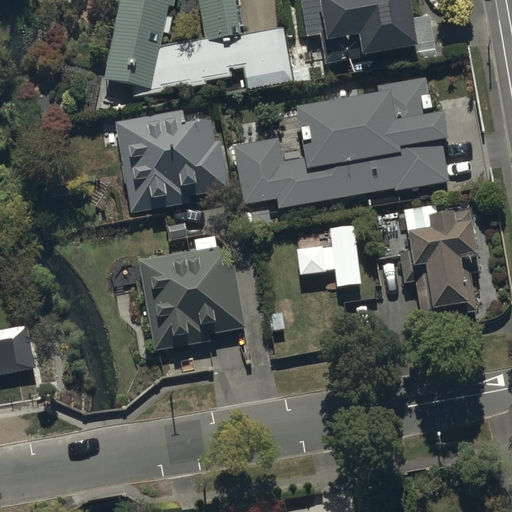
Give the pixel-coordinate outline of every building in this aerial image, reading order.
[(282,34),(237,41),(232,0),(190,0),(197,46),(163,51),(174,0),(114,0),(95,90),(131,98),(132,104),(168,98),(167,94),(187,91),(187,94),(207,91),(207,88),(232,84),(231,75),(243,73),(247,94),(291,87),(282,34)] [(407,0),(320,0),(299,3),(305,42),(318,40),(323,72),(411,58),(412,64),(435,60),(429,20),(411,23),(407,0)] [(279,144),(233,151),(242,211),(277,205),(278,211),(446,186),(440,146),(448,145),(444,119),(431,121),(426,86),(379,93),(380,102),(296,114),(303,164),(282,167),(279,144)] [(181,115),(115,126),(130,217),(187,207),(186,201),(228,194),(220,145),(215,146),(211,125),(183,130),(181,115)] [(436,209),(403,214),(410,258),(399,259),(403,288),(415,286),(421,325),(475,317),(469,278),(478,276),(468,211),(453,214),(453,217),(438,220),(436,209)] [(290,290),(279,291),(288,347),(344,338),(338,299),(357,295),(347,233),(331,235),(332,241),(306,245),(308,258),(285,262),(290,290)] [(219,252),(137,266),(153,357),(211,347),(210,339),(244,334),(233,270),(222,272),(219,252)]
